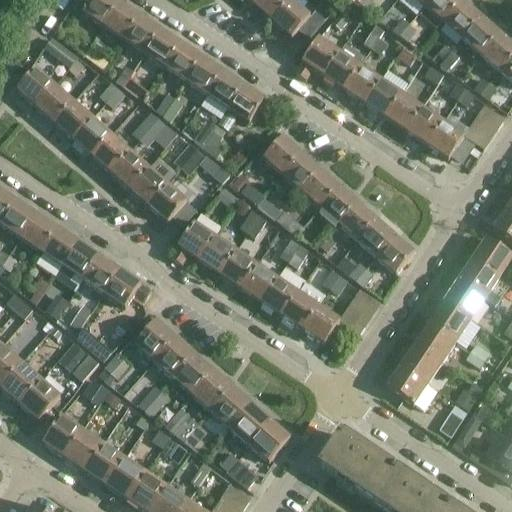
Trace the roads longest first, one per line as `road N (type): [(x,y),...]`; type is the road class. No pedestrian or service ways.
road 1 (residential): [(335,401),(0,164)]
road 2 (residential): [(459,213),(153,0)]
road 3 (residential): [(335,401),(459,213)]
road 4 (residential): [(503,511),(335,401)]
road 5 (residential): [(264,511),(335,401)]
